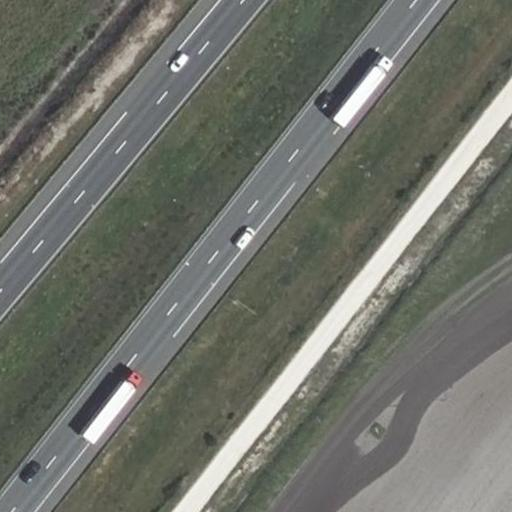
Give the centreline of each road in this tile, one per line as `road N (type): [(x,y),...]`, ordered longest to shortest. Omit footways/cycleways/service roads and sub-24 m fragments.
road 1 (motorway): [(16,511),(420,0)]
road 2 (track): [(511,107),(191,511)]
road 3 (motorway): [(241,0),(0,291)]
